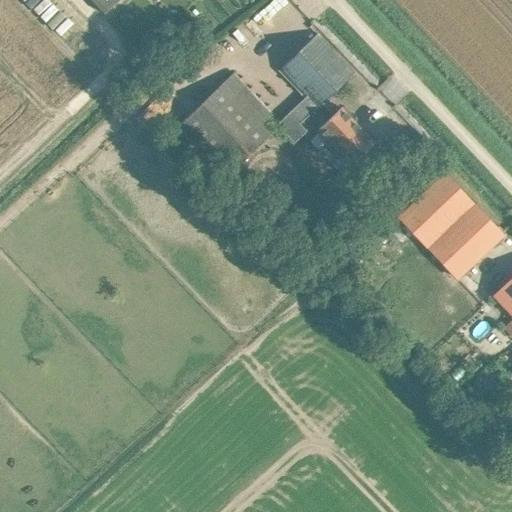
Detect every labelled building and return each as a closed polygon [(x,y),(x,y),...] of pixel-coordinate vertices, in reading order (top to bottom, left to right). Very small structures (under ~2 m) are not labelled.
[(73,0),(48,0),(81,36),(95,24),(73,0)] [(88,0),(101,13),(115,0),(88,0)] [(303,99),(276,125),(294,144),(301,138),(307,132),(299,124),(348,78),(353,73),(316,34),(301,48),(277,71),(303,99)] [(219,182),(225,176),(269,135),(257,121),(267,112),(232,75),(172,133),(219,182)] [(391,81),(373,104),(388,117),(407,94),(391,81)] [(340,108),(316,131),(350,167),(374,144),(340,108)] [(429,188),(397,218),(423,245),(456,280),(487,250),(502,236),(443,174),(429,188)] [(337,275),(351,263),(342,253),(328,265),(337,275)] [(511,317),(511,277),(492,297),(511,317)]
